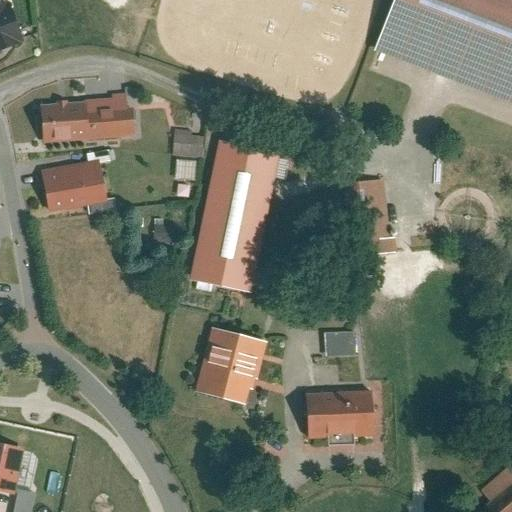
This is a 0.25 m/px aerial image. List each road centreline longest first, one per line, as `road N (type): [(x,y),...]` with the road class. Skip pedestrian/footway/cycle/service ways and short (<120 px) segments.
road 1 (track): [(511,175),(362,132),(217,107),(129,67)]
road 2 (residential): [(42,348),(115,419),(159,488),(165,511)]
road 3 (residential): [(0,152),(42,348)]
